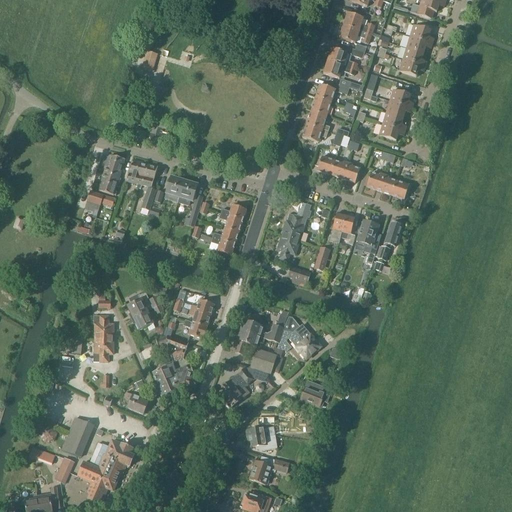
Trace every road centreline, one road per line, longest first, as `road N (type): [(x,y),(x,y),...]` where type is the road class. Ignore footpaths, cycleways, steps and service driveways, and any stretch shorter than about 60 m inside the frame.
road 1 (residential): [(267,183),(84,139),(0,77)]
road 2 (tertiary): [(200,407),(267,183)]
road 3 (tertiary): [(270,173),(325,0)]
road 4 (residential): [(413,152),(463,0)]
road 5 (residential): [(220,442),(335,342)]
road 6 (residential): [(411,218),(270,173)]
